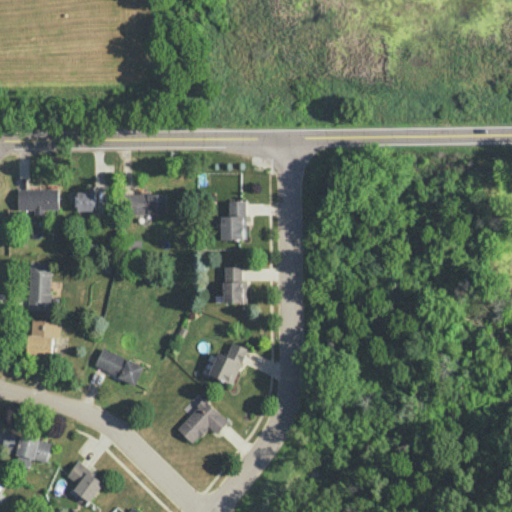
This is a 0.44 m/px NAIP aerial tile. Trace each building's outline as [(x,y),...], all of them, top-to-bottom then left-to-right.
[(58,189),(18,189),(17,209),(34,209),(34,215),(43,215),(43,209),(58,209),(58,189)] [(94,191),(92,191),(92,190),(77,190),(77,191),(75,191),(75,192),(69,192),(69,201),(75,201),(75,210),(77,210),(93,210),(93,209),(95,209),(94,191)] [(165,193),(149,193),(149,191),(140,191),(140,193),(126,193),(126,213),(166,213),(165,193)] [(228,201),(245,201),(246,238),(220,239),(220,216),(229,215),(228,201)] [(29,262),(50,262),(49,293),(51,293),(51,310),(27,309),(29,262)] [(224,266),(241,266),(241,281),(246,281),(246,301),(223,301),(223,281),(224,281),(224,266)] [(32,319),(61,320),(59,337),(53,337),(51,361),(26,358),(28,334),(31,334),(32,319)] [(232,341),(248,348),(232,383),(209,372),(218,351),(226,354),(232,341)] [(102,346),(142,366),(134,384),(118,377),(118,375),(94,364),(102,346)] [(203,397),(195,404),(197,406),(176,428),(191,442),(198,436),(199,437),(207,428),(206,427),(208,425),(217,433),(227,420),(203,397)] [(20,433),(20,434),(5,430),(0,449),(17,454),(15,462),(29,466),(31,458),(46,461),(50,442),(38,439),(39,437),(20,433)] [(78,460),(66,475),(78,483),(73,488),(89,501),(103,482),(94,475),(95,473),(78,460)]
